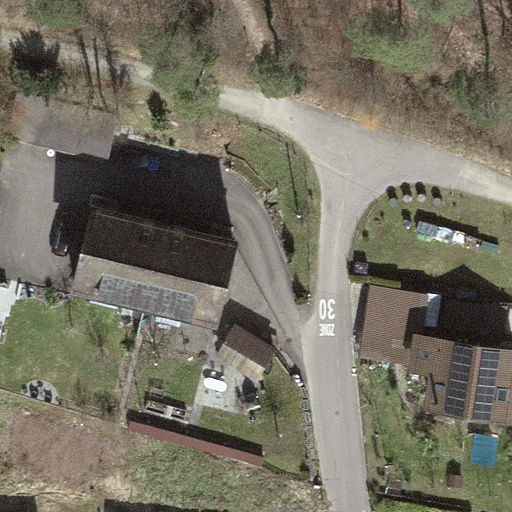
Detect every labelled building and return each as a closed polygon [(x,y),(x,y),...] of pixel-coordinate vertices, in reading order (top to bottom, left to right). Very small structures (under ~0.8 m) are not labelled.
[(0,121),(0,132),(88,156),(99,114),(9,90),(0,121)] [(160,204),(87,187),(63,287),(137,304),(160,204)] [(233,221),(160,204),(137,304),(210,321),(233,221)] [(482,294),(440,289),(437,315),(478,321),(482,294)] [(228,346),(271,363),(284,332),(240,315),(228,346)] [(511,339),(413,327),(407,376),(430,379),(425,414),(511,424),(511,339)]
